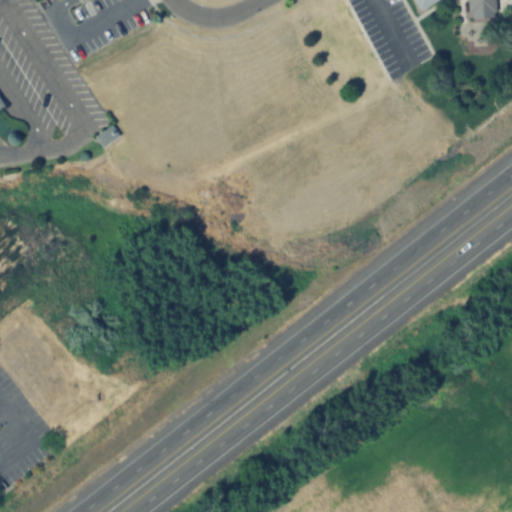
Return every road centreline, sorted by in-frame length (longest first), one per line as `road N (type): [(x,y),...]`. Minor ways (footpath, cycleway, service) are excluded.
road 1 (primary): [(511,174),(81,511)]
road 2 (primary): [(132,511),(511,214)]
